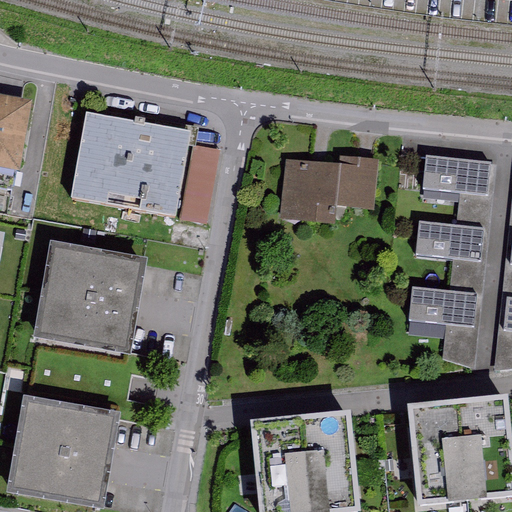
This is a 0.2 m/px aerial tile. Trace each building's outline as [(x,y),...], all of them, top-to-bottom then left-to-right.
[(28,109),(0,104),(0,167),(17,171),(28,109)] [(188,138),(88,121),(73,210),(173,227),(188,138)] [(490,166),(426,159),(422,192),(485,200),(490,166)] [(340,171),(288,165),(281,218),(331,224),(333,206),(371,211),(376,165),(341,161),(340,171)] [(482,233),(418,225),(414,259),(478,266),(482,233)] [(146,265),(52,246),(31,348),(126,367),(146,265)] [(476,299),(413,291),(409,325),(472,332),(476,299)] [(511,301),(506,301),(502,334),(511,334),(511,301)] [(101,511),(118,419),(19,401),(1,499),(73,511),(101,511)] [(511,474),(505,405),(406,416),(415,511),(420,511),(511,502),(511,474)] [(357,511),(348,420),(248,431),(256,511),(357,511)]
